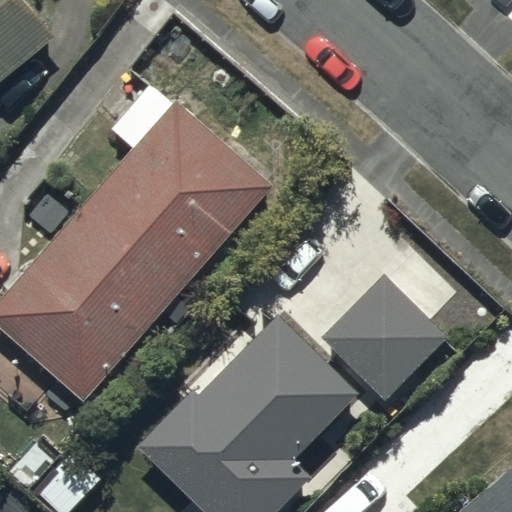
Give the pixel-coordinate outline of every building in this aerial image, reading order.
[(0,0),(0,85),(62,35),(32,0),(0,0)] [(279,186),(182,102),(0,314),(0,323),(93,403),(279,186)] [(388,271),(325,335),(390,399),(453,335),(388,271)] [(188,395),(142,445),(213,511),(283,511),(316,477),(299,461),(364,392),(280,314),(262,334),(247,319),(182,389),(188,395)] [(72,453),(38,491),(62,511),(74,511),(103,480),(72,453)] [(511,511),(511,476),(468,511),(511,511)]
